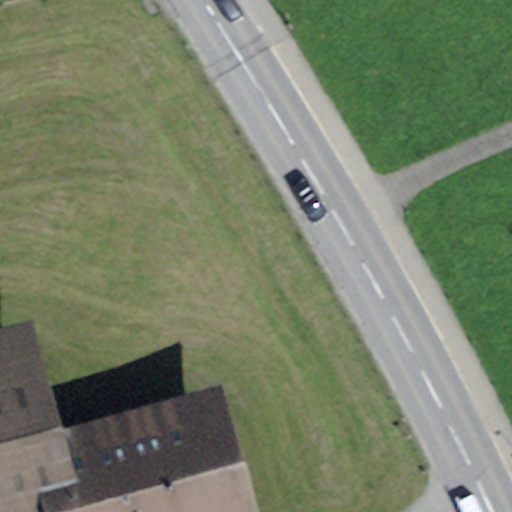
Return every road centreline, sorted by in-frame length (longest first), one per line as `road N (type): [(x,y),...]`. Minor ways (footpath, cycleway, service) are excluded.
road 1 (secondary): [(199,0),(383,293),(489,511)]
road 2 (unknown): [(464,458),(290,511)]
